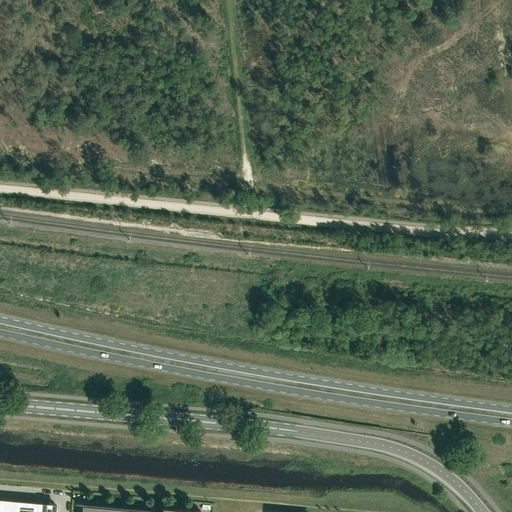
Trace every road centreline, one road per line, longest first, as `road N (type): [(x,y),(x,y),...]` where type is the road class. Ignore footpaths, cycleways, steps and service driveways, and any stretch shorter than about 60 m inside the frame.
road 1 (primary): [(511,409),(184,359),(0,319)]
road 2 (primary): [(0,332),(325,396),(511,422)]
road 3 (track): [(511,235),(0,188)]
road 4 (tertiary): [(482,511),(435,467),(380,444),(0,403)]
